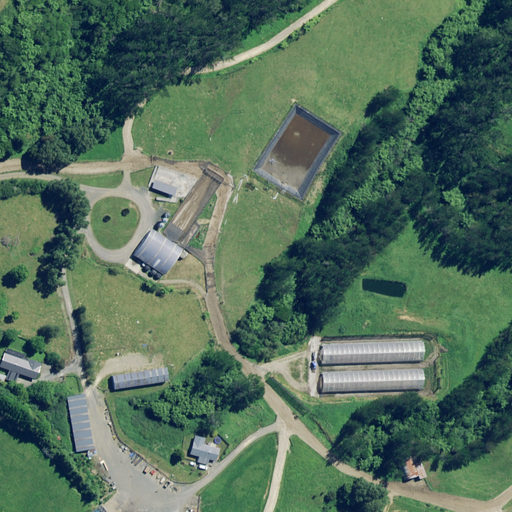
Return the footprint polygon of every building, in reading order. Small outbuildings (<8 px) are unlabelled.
[(182,250),(151,230),(134,256),(165,276),(182,250)] [(322,346),(322,365),(405,362),(423,361),(422,342),(322,346)] [(63,358),(55,348),(51,352),(59,362),(63,358)] [(5,354),(0,367),(9,371),(6,381),(16,384),(20,374),(36,380),(41,364),(28,359),(27,362),(5,354)] [(168,382),(166,368),(112,376),(114,390),(168,382)] [(424,388),(423,370),(322,374),(323,392),(424,388)] [(209,460),(216,462),(219,450),(203,445),(205,439),(195,436),(190,455),(199,457),(198,463),(208,465),(209,460)] [(424,478),(416,455),(399,462),(406,481),(417,477),(418,481),(424,478)] [(193,475),(191,463),(172,466),(174,478),(193,475)]
